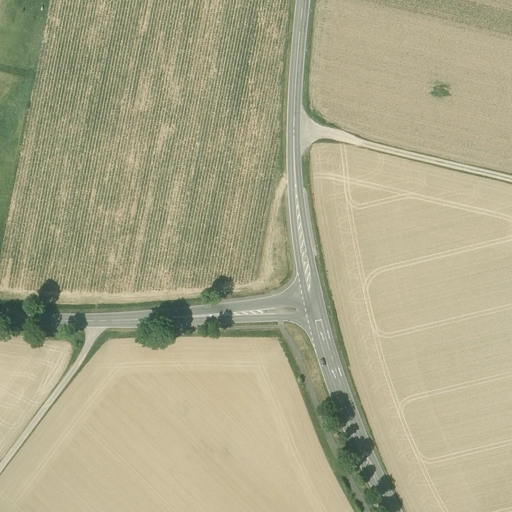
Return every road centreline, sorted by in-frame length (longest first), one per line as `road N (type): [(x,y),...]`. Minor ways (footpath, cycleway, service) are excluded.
road 1 (tertiary): [(0,319),(96,325),(316,311)]
road 2 (tertiary): [(303,0),(292,136),(316,311)]
road 3 (track): [(511,187),(292,136)]
road 4 (tertiary): [(395,511),(364,451),(316,311)]
road 5 (track): [(96,325),(80,362),(0,467)]
